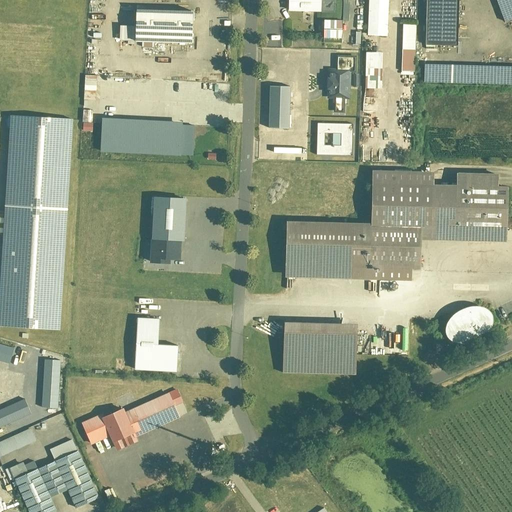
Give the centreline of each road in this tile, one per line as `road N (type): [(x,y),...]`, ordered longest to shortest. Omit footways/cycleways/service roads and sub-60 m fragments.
road 1 (unclassified): [(251,0),(236,402),(258,456)]
road 2 (residential): [(258,456),(511,344)]
road 3 (residential): [(142,511),(258,456)]
